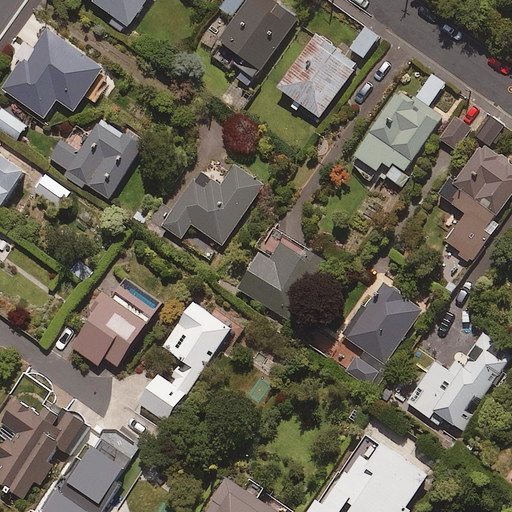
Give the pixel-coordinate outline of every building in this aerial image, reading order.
[(67,0),(76,6),(80,0),(91,0),(114,16),(109,23),(123,33),(128,26),(130,27),(148,0),(67,0)] [(299,18),(273,0),(249,0),(220,40),(248,60),(236,76),(250,87),(299,18)] [(244,0),(227,0),(221,8),(232,16),(244,0)] [(104,69),(49,28),(4,88),(44,118),(73,80),(88,91),(104,69)] [(379,38),(365,29),(352,49),(365,58),(379,38)] [(335,56),(315,41),(280,88),(320,117),(359,65),(340,50),(335,56)] [(354,160),(368,180),(373,183),(377,176),(385,181),(388,177),(404,188),(411,177),(406,173),(443,116),(429,107),(445,84),(433,75),(415,102),(399,92),(354,160)] [(251,99),(231,85),(222,99),(241,112),(251,99)] [(27,125),(3,108),(0,112),(0,127),(17,140),(27,125)] [(472,130),(457,118),(441,138),(456,150),(472,130)] [(504,128),(492,118),(477,137),(490,147),(504,128)] [(123,135),(101,120),(79,153),(61,141),(50,158),(68,171),(65,175),(82,187),(85,183),(109,200),(148,142),(127,128),(123,135)] [(511,196),(511,164),(484,144),(457,181),(453,178),(441,195),(467,213),(447,243),(473,261),(500,224),(495,221),(511,196)] [(0,209),(27,172),(0,152),(0,209)] [(264,186),(235,166),(221,186),(199,171),(172,209),(162,202),(143,229),(159,240),(167,229),(182,240),(192,224),(223,246),(264,186)] [(71,192),(47,176),(36,192),(60,208),(71,192)] [(329,261),(309,250),(305,257),(284,244),(273,262),(261,254),(240,289),(292,321),(329,261)] [(131,290),(115,279),(87,320),(91,322),(73,347),(100,366),(106,357),(119,367),(161,307),(133,287),(131,290)] [(425,309),(385,281),(379,290),(376,288),(343,335),(386,365),(425,309)] [(234,329),(197,303),(165,347),(186,361),(171,382),(161,375),(141,404),(168,423),(234,329)] [(408,403),(441,426),(445,420),(464,434),(476,416),(468,411),(476,399),(481,402),(511,357),(511,354),(484,335),(462,366),(457,362),(450,371),(437,362),(408,403)] [(380,372),(357,357),(347,372),(369,387),(380,372)] [(53,402),(46,413),(18,393),(0,419),(0,435),(7,440),(0,449),(0,457),(3,460),(0,464),(0,483),(25,501),(36,486),(40,489),(63,457),(66,459),(89,427),(53,402)] [(145,441),(115,420),(48,511),(103,511),(123,485),(117,481),(145,441)] [(430,476),(369,432),(311,511),(340,511),(344,508),(349,511),(409,511),(411,511),(407,508),(430,476)] [(247,489),(229,478),(207,511),(280,511),(259,499),(266,489),(252,480),(247,489)] [(120,511),(174,511),(141,485),(120,511)]
